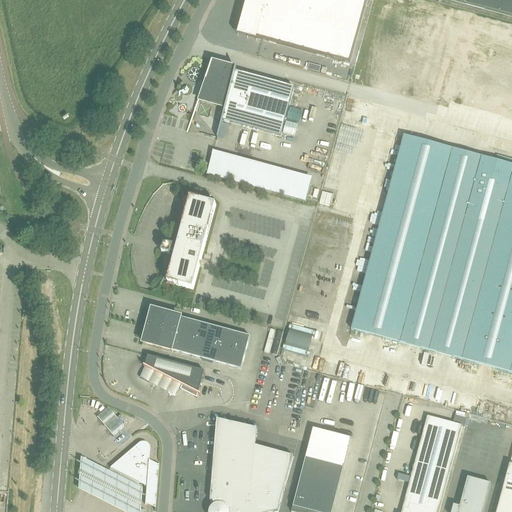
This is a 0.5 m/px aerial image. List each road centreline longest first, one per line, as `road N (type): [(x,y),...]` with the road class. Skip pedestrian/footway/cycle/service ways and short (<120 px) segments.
road 1 (unclassified): [(162,511),(163,433),(105,397),(92,363),(125,203),(170,75),(207,0)]
road 2 (tertiary): [(56,511),(78,300),(105,188)]
road 3 (secondary): [(105,188),(137,96),(185,0)]
road 4 (secondary): [(105,188),(56,173),(26,151),(0,73)]
